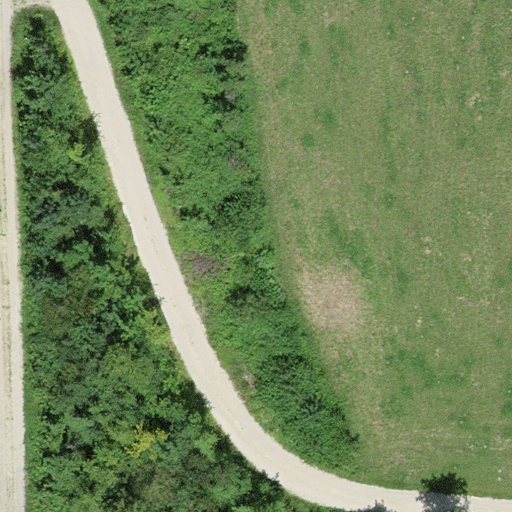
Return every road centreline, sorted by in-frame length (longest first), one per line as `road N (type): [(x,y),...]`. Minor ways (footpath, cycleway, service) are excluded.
road 1 (track): [(68,0),(191,365),(275,460),(341,500),(440,511)]
road 2 (track): [(12,511),(0,176)]
